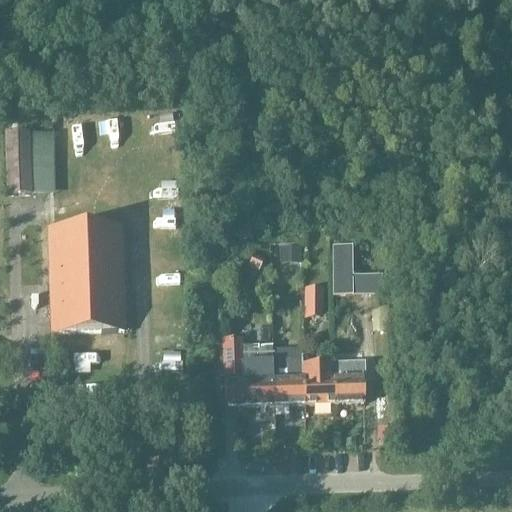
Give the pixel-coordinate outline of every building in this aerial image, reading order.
[(5,197),(29,196),(27,135),(4,135),(5,197)] [(50,336),(122,333),(118,228),(46,231),(50,336)] [(360,260),(364,280),(370,279),(374,299),(395,294),(392,281),(386,282),(381,256),(360,260)] [(321,316),(322,291),(304,291),(304,316),(321,316)] [(222,342),(223,378),(242,378),(241,342),(222,342)] [(363,406),(361,353),(348,353),(349,381),(332,381),(333,407),(363,406)] [(301,362),(271,363),(272,409),(302,408),(302,382),(301,367),(301,362)] [(242,410),(272,409),(271,363),(242,364),(242,378),(223,378),(222,378),(223,410),(242,410)] [(333,407),(332,381),(331,366),(301,367),(302,382),(302,408),(333,407)]
